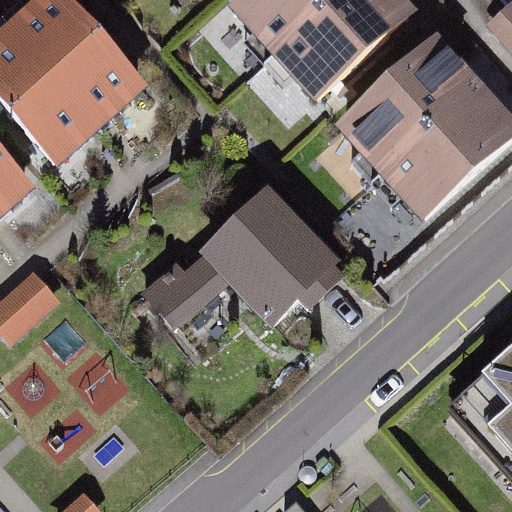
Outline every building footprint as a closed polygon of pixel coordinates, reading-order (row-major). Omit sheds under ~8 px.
[(258,0),(240,17),(321,105),(410,24),(387,0),(258,0)] [(138,96),(56,3),(0,53),(0,101),(57,166),(76,149),(123,109),(138,96)] [(511,4),(488,25),(511,52),(511,4)] [(344,131),(424,221),(511,143),(511,135),(486,106),(465,83),(437,50),(344,131)] [(0,217),(8,210),(28,193),(0,161),(0,217)] [(342,270),(271,191),(198,256),(191,247),(138,294),(174,333),(228,285),(271,333),(342,270)] [(0,337),(11,350),(61,308),(37,279),(0,309),(0,337)] [(511,355),(482,381),(452,407),(511,476),(511,355)] [(96,511),(83,496),(63,511),(96,511)]
